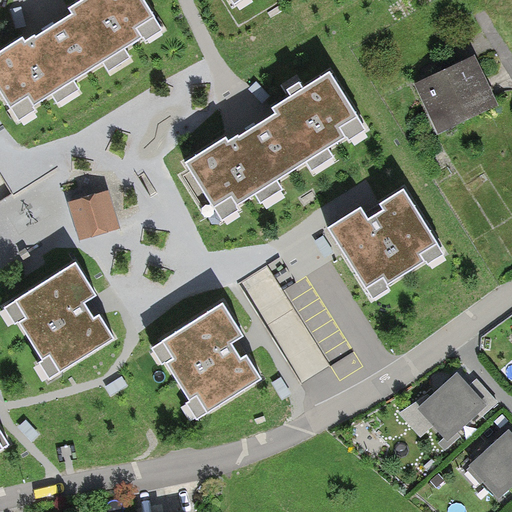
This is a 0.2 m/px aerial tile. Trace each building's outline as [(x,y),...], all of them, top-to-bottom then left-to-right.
[(162,26),(145,0),(79,0),(45,21),(0,49),(0,87),(18,116),(162,26)] [(22,7),(12,10),(16,28),(26,26),(22,7)] [(473,53),(419,75),(443,133),(496,112),(473,53)] [(365,125),(331,69),(244,121),(183,158),(217,214),(365,125)] [(447,253),(405,186),(379,202),(383,208),(368,217),(360,204),(327,225),(374,300),(392,289),(389,285),(425,262),(428,265),(447,253)] [(69,202),(82,238),(124,224),(111,187),(69,202)] [(324,236),(315,241),(325,257),(334,251),(324,236)] [(97,295),(75,260),(5,305),(50,377),(115,336),(99,311),(94,314),(86,302),(97,295)] [(246,336),(224,301),(153,345),(197,417),(263,376),(247,350),(242,353),(236,342),(246,336)] [(455,377),(417,413),(445,443),(484,407),(455,377)] [(106,387),(112,396),(128,387),(123,378),(106,387)] [(282,379),(273,385),(283,400),(292,395),(282,379)] [(25,422),(18,430),(32,442),(39,434),(25,422)] [(511,440),(508,436),(470,469),(493,497),(511,480),(511,440)]
